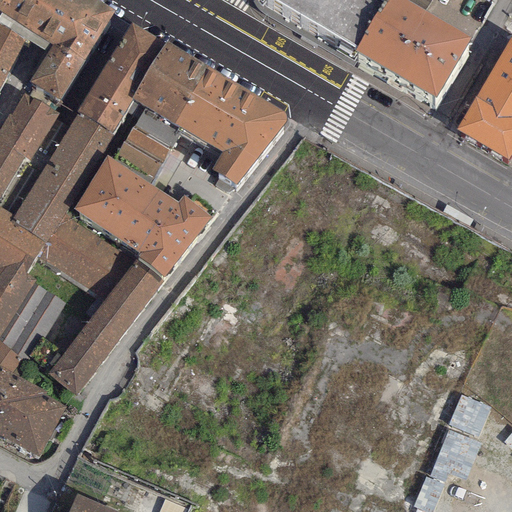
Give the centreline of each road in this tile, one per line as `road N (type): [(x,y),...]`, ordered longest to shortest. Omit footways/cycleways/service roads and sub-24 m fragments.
road 1 (unclassified): [(321,96),(85,415),(52,476),(27,483),(0,468)]
road 2 (unknown): [(13,214),(150,0)]
road 3 (residential): [(427,155),(511,10)]
road 4 (primary): [(198,22),(321,96)]
road 5 (primary): [(321,96),(427,155)]
